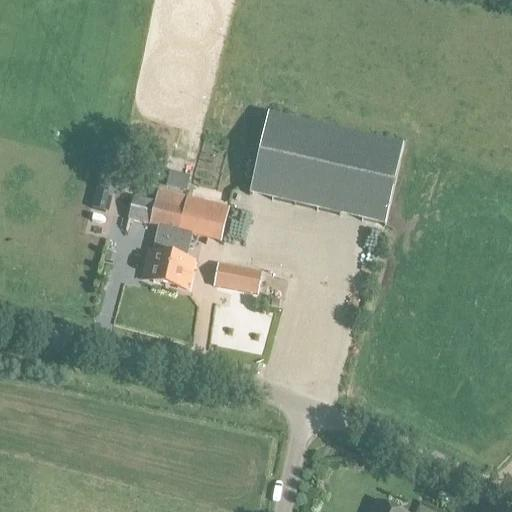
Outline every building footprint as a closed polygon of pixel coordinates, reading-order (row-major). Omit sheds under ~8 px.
[(268,116),(250,196),(386,226),(404,146),(268,116)] [(101,173),(92,211),(109,215),(118,177),(101,173)] [(167,280),(188,199),(159,192),(157,204),(131,198),(126,221),(155,229),(152,252),(149,251),(142,282),(165,287),(167,280)] [(167,280),(165,287),(188,293),(196,262),(186,260),(192,236),(221,243),(230,209),(188,199),(167,280)] [(108,253),(105,263),(113,265),(116,255),(108,253)] [(229,268),(224,291),(260,298),(263,275),(229,268)]
